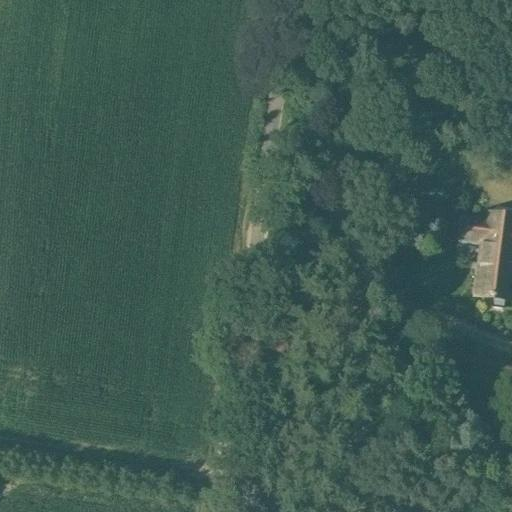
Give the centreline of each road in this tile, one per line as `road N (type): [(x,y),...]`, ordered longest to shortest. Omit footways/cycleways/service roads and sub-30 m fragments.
road 1 (unclassified): [(222,511),(282,0)]
road 2 (unknown): [(255,224),(350,241),(406,294),(511,343)]
